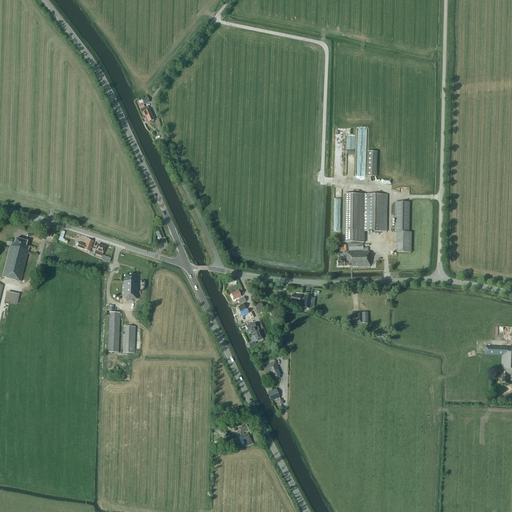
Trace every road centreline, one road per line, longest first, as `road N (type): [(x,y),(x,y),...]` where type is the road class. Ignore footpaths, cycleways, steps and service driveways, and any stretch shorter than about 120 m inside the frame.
road 1 (unclassified): [(219,270),(151,99),(228,0)]
road 2 (secondary): [(187,266),(99,74),(44,0)]
road 3 (unclassified): [(440,280),(446,0)]
road 4 (secondary): [(306,511),(187,266)]
road 5 (tertiary): [(440,280),(241,275)]
road 6 (tertiary): [(187,266),(0,207)]
